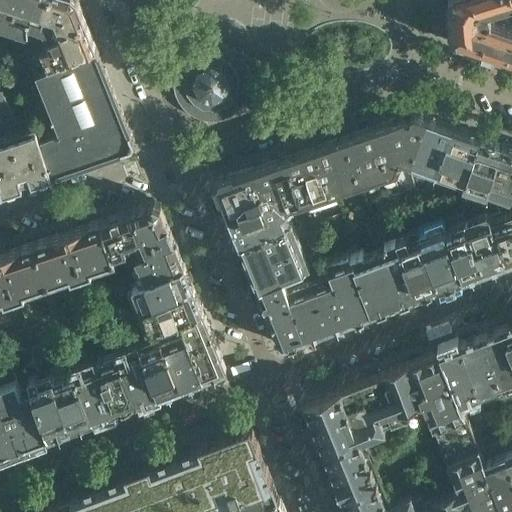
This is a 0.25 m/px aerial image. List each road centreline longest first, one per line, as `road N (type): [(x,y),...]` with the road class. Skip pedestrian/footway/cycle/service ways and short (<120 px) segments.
road 1 (residential): [(270,375),(0,479)]
road 2 (residential): [(511,284),(270,375)]
road 3 (residential): [(184,160),(425,75)]
road 4 (residential): [(270,375),(184,160)]
road 5 (residential): [(0,216),(153,162),(184,160)]
road 6 (residential): [(184,160),(110,0)]
road 7 (residential): [(322,511),(270,375)]
